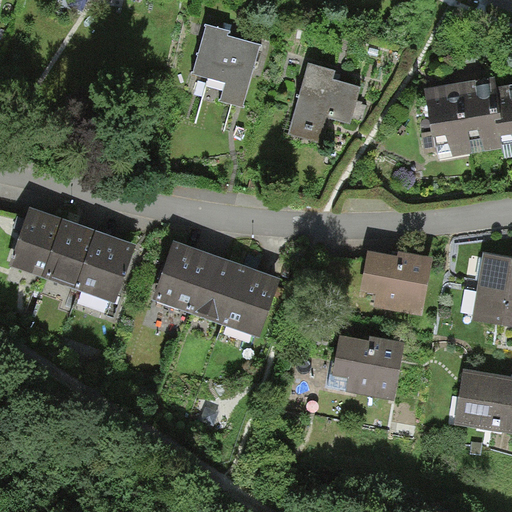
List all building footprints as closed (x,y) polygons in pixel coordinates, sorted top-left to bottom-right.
[(230,31),(207,25),(193,73),(227,82),(222,102),(243,108),(261,45),(234,38),(228,36),(230,31)] [(338,71),(311,63),(292,132),(322,140),(329,114),(352,120),(361,88),(335,81),(338,71)] [(424,91),(437,163),(502,151),(504,161),(511,159),(511,88),(497,91),(495,79),(486,80),(453,86),(424,91)] [(48,218),(30,212),(9,268),(43,279),(62,224),(48,218)] [(81,230),(62,224),(43,279),(77,292),(97,236),(81,230)] [(119,244),(97,236),(77,292),(115,306),(135,249),(119,244)] [(195,251),(174,244),(153,302),(258,340),(279,282),(258,274),(226,262),(195,251)] [(422,318),(434,259),(406,254),(399,252),(398,258),(368,252),(361,291),(377,294),(374,309),(422,318)] [(511,259),(484,254),(471,321),(511,328),(511,259)] [(394,402),(405,346),(378,340),(371,339),(370,347),(342,341),(334,377),(350,380),(347,392),(394,402)] [(511,382),(462,374),(453,425),(511,434),(511,382)] [(412,422),(401,422),(401,437),(412,437),(412,422)]
